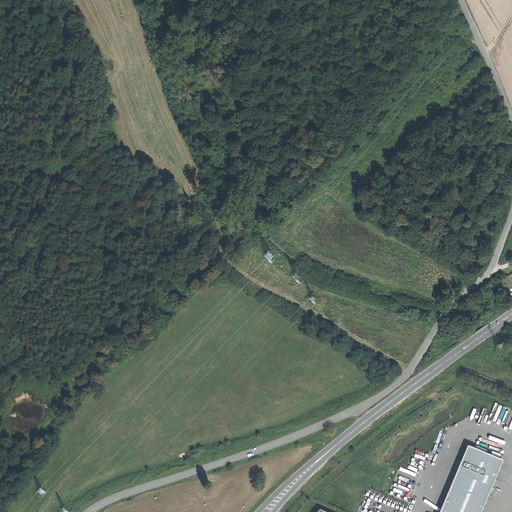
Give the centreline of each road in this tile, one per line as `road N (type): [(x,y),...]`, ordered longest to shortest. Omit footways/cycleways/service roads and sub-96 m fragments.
road 1 (unclassified): [(491,268),(455,299),(405,374),(376,398),(88,511)]
road 2 (primary): [(325,452),(511,312)]
road 3 (track): [(409,368),(228,262)]
road 4 (unclassified): [(462,0),(511,120)]
